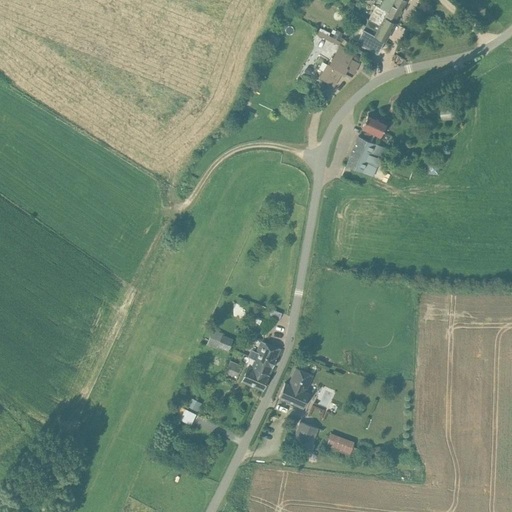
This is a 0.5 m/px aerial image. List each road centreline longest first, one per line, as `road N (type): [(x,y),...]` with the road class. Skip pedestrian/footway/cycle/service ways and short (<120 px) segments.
road 1 (unclassified): [(210,511),(287,352),(335,120),(386,76),(476,53),(511,30)]
road 2 (track): [(311,155),(268,144),(239,148),(189,202),(170,207)]
